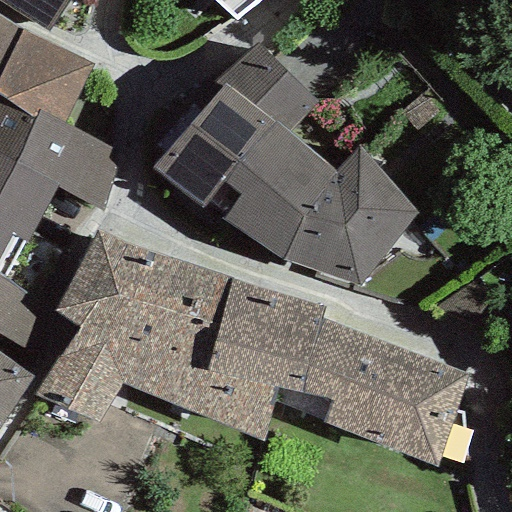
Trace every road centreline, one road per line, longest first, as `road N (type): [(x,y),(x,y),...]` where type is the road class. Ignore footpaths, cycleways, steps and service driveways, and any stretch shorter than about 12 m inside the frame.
road 1 (residential): [(505,511),(506,435),(476,367),(109,208)]
road 2 (residential): [(511,110),(412,0)]
